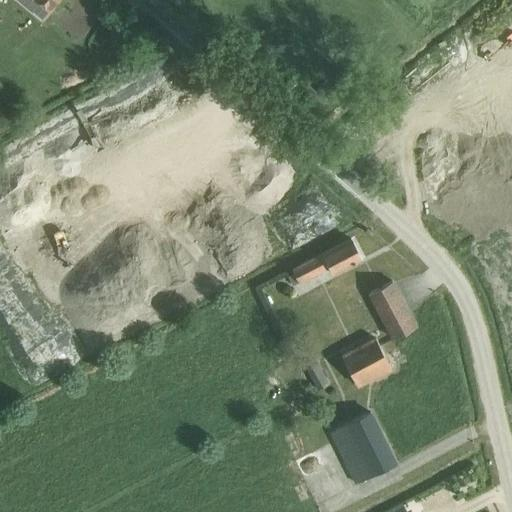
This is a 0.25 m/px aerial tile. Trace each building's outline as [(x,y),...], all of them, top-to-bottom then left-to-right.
[(22,0),(43,17),(56,0),(22,0)] [(294,271),(288,274),(294,283),(331,267),(334,272),(362,257),(351,237),(293,268),(294,271)] [(392,279),(369,291),(392,338),(417,325),(392,279)] [(374,334),(341,352),(359,386),(391,368),(374,334)] [(310,364),(307,367),(318,388),(330,382),(315,356),(308,360),(310,364)] [(300,358),(292,361),(300,381),(308,377),(300,358)] [(371,409),(330,430),(356,482),(397,461),(371,409)]
